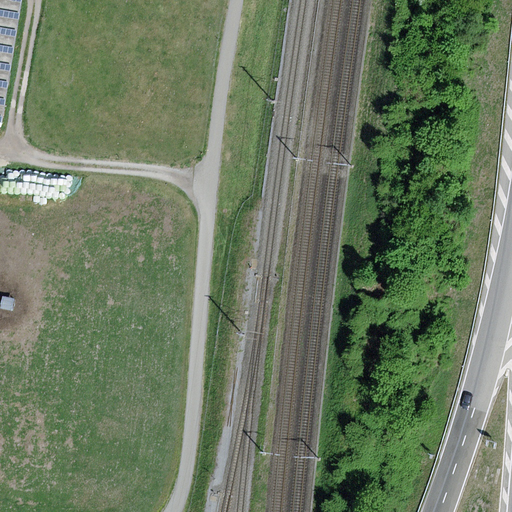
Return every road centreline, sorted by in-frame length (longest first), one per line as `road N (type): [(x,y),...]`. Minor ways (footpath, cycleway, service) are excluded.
road 1 (track): [(174,511),(187,473),(209,179),(236,0)]
road 2 (motorway): [(511,240),(438,511)]
road 3 (track): [(209,179),(1,153)]
